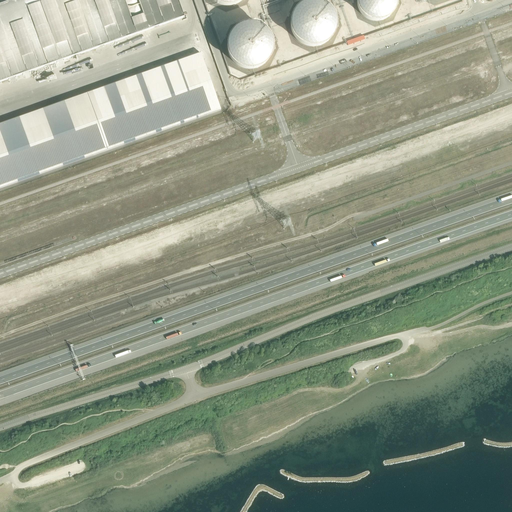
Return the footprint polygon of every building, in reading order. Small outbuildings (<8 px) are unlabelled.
[(177,0),(14,0),(0,5),(0,82),(184,17),(177,0)] [(371,24),(375,25),(380,24),(385,23),(389,21),(392,17),(395,14),(397,9),(398,5),(398,0),(353,0),(354,4),(355,9),(357,13),(359,17),(362,20),(366,22),(371,24)] [(306,47),(311,48),(316,47),(320,46),(324,44),(328,41),(331,37),(333,32),(334,28),(334,23),(333,18),(331,14),(328,10),(325,7),(321,5),(316,4),(312,3),(307,4),(303,5),(299,8),(295,11),(293,14),(291,18),(290,23),(290,27),(290,32),(292,36),(295,40),(298,43),(302,45),(306,47)] [(245,69),(250,69),(254,69),(259,68),(263,65),(267,62),(270,58),(272,54),(273,50),(273,45),(271,40),(269,36),(267,32),(263,29),(259,27),(255,26),(250,25),(246,26),(242,27),(238,29),(234,32),(231,36),(229,40),(228,45),(228,49),(229,54),(231,58),(234,62),(237,65),(241,67),(245,69)] [(0,188),(221,110),(200,53),(0,124),(0,188)]
